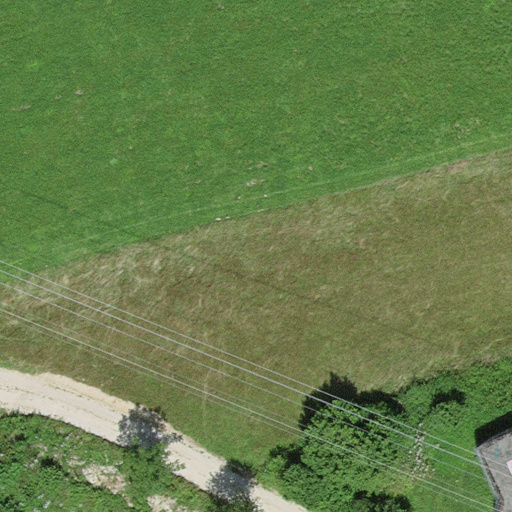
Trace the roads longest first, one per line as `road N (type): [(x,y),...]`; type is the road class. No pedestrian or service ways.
road 1 (track): [(180,449),(47,396),(0,389)]
road 2 (track): [(180,449),(297,511)]
